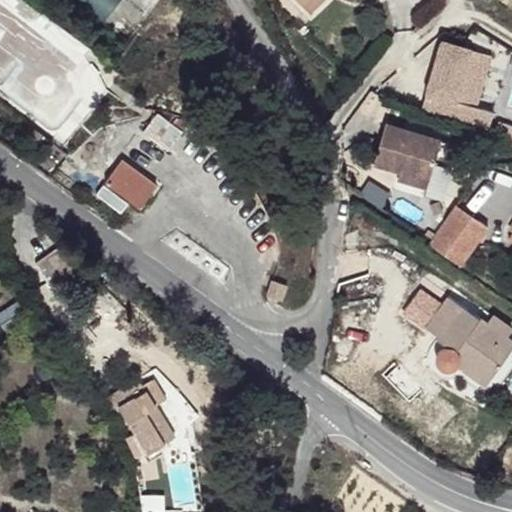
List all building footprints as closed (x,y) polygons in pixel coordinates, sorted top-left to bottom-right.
[(292,0),(302,10),(313,0),(292,0)] [(313,0),(302,10),(310,18),(328,0),(313,0)] [(421,114),(488,126),(492,106),(479,104),(490,44),(436,35),(421,114)] [(451,145),(395,129),(385,171),(441,185),(451,145)] [(121,161),(104,185),(141,212),(157,186),(121,161)] [(441,185),(411,178),(409,185),(438,193),(441,185)] [(433,244),(432,245),(463,269),(490,234),(459,210),(433,244)] [(81,268),(50,287),(63,306),(92,288),(81,268)] [(272,281),(266,298),(282,302),(288,286),(272,281)] [(443,337),(441,341),(447,347),(444,350),(443,352),(441,355),(440,357),(440,360),(441,362),(441,365),(443,367),(445,369),(448,370),(452,370),(456,370),(462,367),(489,386),(511,353),(511,339),(452,297),(432,328),(443,337)] [(140,402),(145,408),(155,403),(164,415),(172,411),(158,389),(140,402)] [(154,462),(158,465),(184,448),(164,415),(155,403),(145,408),(133,415),(128,419),(141,442),(154,462)] [(125,404),(114,411),(116,417),(122,413),(128,419),(133,415),(125,404)] [(172,411),(164,415),(184,448),(194,443),(172,411)] [(141,442),(131,449),(144,468),(154,462),(141,442)]
